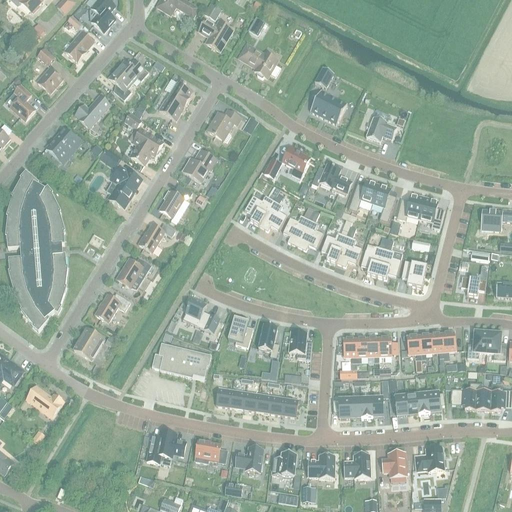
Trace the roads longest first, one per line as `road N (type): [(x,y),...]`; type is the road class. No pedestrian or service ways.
road 1 (residential): [(44,363),(223,79)]
road 2 (residential): [(322,441),(130,409),(87,393),(44,363)]
road 3 (residential): [(464,188),(340,150),(223,79)]
road 4 (residential): [(233,232),(332,281),(430,314)]
road 5 (residential): [(0,178),(134,27)]
road 6 (residential): [(511,431),(322,441)]
road 7 (residential): [(201,287),(250,308),(328,323)]
road 8 (residential): [(464,188),(430,314)]
